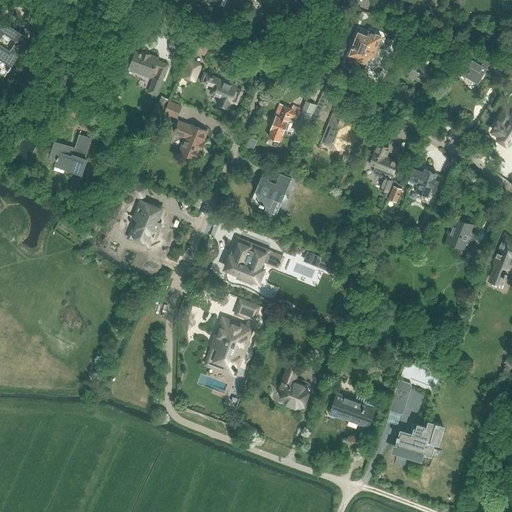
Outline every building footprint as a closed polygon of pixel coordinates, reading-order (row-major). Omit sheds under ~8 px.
[(287,0),(285,6),(291,9),(294,1),(292,0),(287,0)] [(350,0),(367,8),(370,0),(350,0)] [(252,9),(242,13),(245,20),(249,19),(251,24),(258,21),(252,9)] [(0,62),(6,67),(7,64),(10,66),(28,38),(0,20),(0,62)] [(359,32),(350,54),(358,57),(358,59),(366,63),(368,57),(372,58),(381,36),(369,31),(367,35),(359,32)] [(477,83),(483,73),(486,74),(487,72),(488,72),(494,79),(496,77),(489,70),(486,68),(490,62),(470,51),(458,72),(477,83)] [(136,52),(129,69),(151,78),(155,79),(153,85),(152,84),(148,93),(156,96),(168,66),(158,61),(159,58),(143,52),(142,53),(141,52),(140,54),(136,52)] [(444,63),(441,69),(448,73),(452,67),(455,62),(448,57),(444,63)] [(408,74),(425,84),(436,66),(431,63),(429,68),(416,61),(408,74)] [(195,72),(187,69),(185,76),(192,79),(195,72)] [(213,77),(209,76),(204,78),(203,81),(211,84),(214,85),(211,93),(220,96),(217,104),(229,108),(231,101),(237,103),(242,91),(236,89),(237,87),(213,77)] [(153,110),(161,114),(168,99),(162,96),(158,103),(157,105),(156,104),(153,110)] [(319,100),(316,107),(321,109),(321,110),(325,103),(319,100)] [(165,112),(177,117),(181,106),(169,101),(165,112)] [(94,112),(97,105),(91,103),(88,110),(94,112)] [(296,120),(300,109),(293,106),(292,109),(280,104),(275,115),(277,116),(272,126),(268,137),(279,141),(289,118),(290,118),(290,117),(296,120)] [(495,126),(492,131),(499,135),(500,135),(500,136),(498,139),(500,141),(501,140),(510,146),(511,142),(511,111),(505,108),(498,120),(497,120),(494,125),(495,126)] [(304,111),(296,131),(301,133),(300,135),(303,136),(312,115),(304,111)] [(333,114),(321,142),(324,143),(338,149),(341,150),(341,151),(345,152),(350,154),(351,151),(358,136),(348,131),(352,124),(352,122),(333,114)] [(179,152),(196,159),(207,131),(190,125),(179,121),(174,133),(185,138),(179,152)] [(50,156),(57,158),(57,160),(56,164),(68,168),(69,168),(82,173),(87,159),(84,158),(91,138),(79,135),(74,150),(69,148),(70,147),(60,144),(60,145),(54,143),(50,156)] [(250,137),(247,146),(254,149),(257,140),(250,137)] [(378,144),(370,164),(375,166),(373,171),(374,174),(385,178),(380,189),(385,191),(387,192),(394,174),(393,173),(397,163),(384,158),(388,149),(378,144)] [(431,192),(435,194),(439,182),(435,180),(438,173),(424,168),(424,169),(415,165),(409,180),(419,184),(416,191),(429,196),(431,192)] [(256,190),(255,191),(257,192),(256,194),(261,203),(262,204),(262,206),(264,206),(266,207),(264,213),(276,217),(282,202),(282,201),(288,199),(285,194),(291,179),(280,174),(276,183),(268,180),(268,177),(266,175),(263,175),(261,177),(259,183),(262,184),(259,192),(256,190)] [(402,189),(402,188),(403,186),(397,183),(397,182),(394,180),(389,193),(387,198),(386,198),(387,198),(397,202),(402,189)] [(129,192),(143,198),(147,188),(133,182),(129,192)] [(159,216),(162,208),(153,204),(152,205),(141,200),(134,217),(139,219),(135,228),(134,230),(131,237),(130,236),(129,237),(141,241),(140,242),(148,245),(149,245),(147,244),(150,237),(154,239),(161,224),(155,222),(157,217),(158,217),(159,216)] [(447,242),(463,249),(472,225),(456,218),(447,242)] [(230,254),(225,267),(230,269),(229,273),(254,283),(255,280),(258,281),(263,267),(261,266),(267,251),(275,254),(276,253),(278,247),(242,232),(239,239),(238,239),(232,255),(230,254)] [(511,238),(504,233),(494,263),(488,281),(493,282),(502,285),(502,284),(506,285),(508,279),(505,278),(508,269),(510,270),(511,265),(511,264),(511,238)] [(484,251),(474,247),(467,264),(477,268),(484,251)] [(213,347),(209,357),(236,367),(234,373),(235,374),(235,371),(237,372),(238,368),(237,368),(241,358),(243,359),(250,341),(247,340),(251,329),(249,329),(252,321),(254,321),(259,307),(240,300),(235,313),(235,314),(248,319),(245,327),(227,320),(223,319),(223,320),(220,328),(219,332),(216,331),(210,346),(213,347)] [(354,334),(346,332),(344,343),(351,344),(354,334)] [(252,347),(259,350),(261,342),(255,340),(252,347)] [(303,407),(309,392),(306,386),(294,382),(299,368),(288,364),(279,389),(284,391),(281,398),(284,403),(298,408),(303,407)] [(389,411),(402,414),(402,413),(403,414),(411,385),(410,385),(411,383),(398,379),(389,411)] [(331,410),(330,414),(337,417),(338,415),(349,419),(348,421),(347,425),(356,428),(367,432),(373,417),(376,408),(366,404),(368,398),(358,395),(356,401),(337,394),(334,403),(331,410)] [(395,444),(395,447),(416,453),(415,458),(421,460),(423,454),(431,456),(434,446),(432,445),(433,443),(438,444),(439,445),(445,425),(428,420),(426,428),(425,428),(426,425),(418,422),(416,427),(414,426),(412,432),(402,429),(401,432),(399,431),(395,444)] [(482,470),(480,476),(487,478),(488,472),(482,470)]
